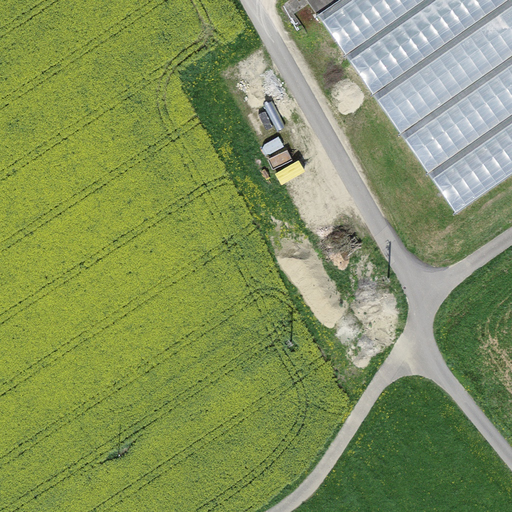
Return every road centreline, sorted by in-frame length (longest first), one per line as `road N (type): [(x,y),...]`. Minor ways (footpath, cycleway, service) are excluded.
road 1 (unclassified): [(248,0),(399,265),(419,316)]
road 2 (track): [(419,316),(319,477),(279,511)]
road 3 (unclassified): [(419,316),(432,367),(511,465)]
road 4 (unclassified): [(511,237),(456,274),(419,316)]
